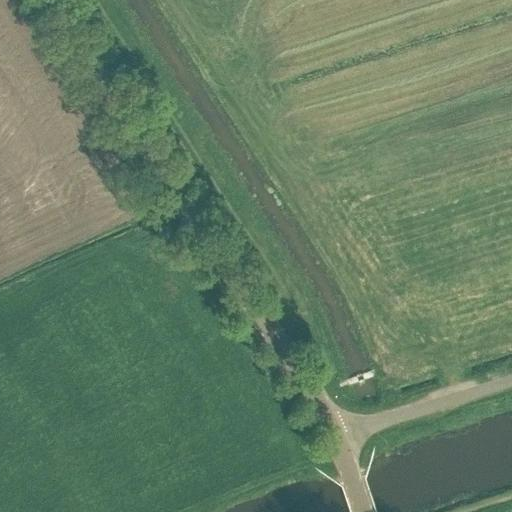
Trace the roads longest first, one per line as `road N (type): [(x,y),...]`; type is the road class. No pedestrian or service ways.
road 1 (tertiary): [(335,436),(56,0)]
road 2 (unclassified): [(335,436),(511,379)]
